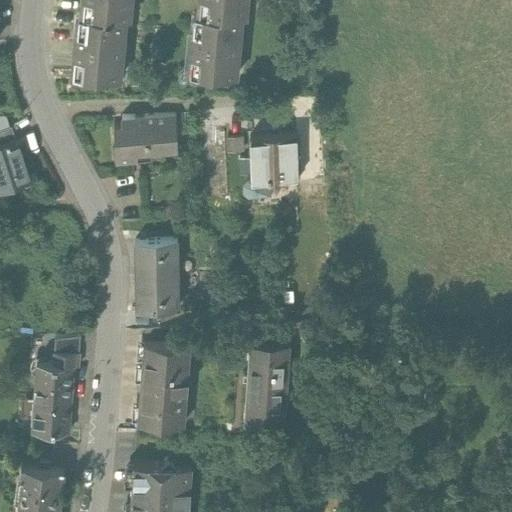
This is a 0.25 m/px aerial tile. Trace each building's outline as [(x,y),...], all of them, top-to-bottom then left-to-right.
[(77,0),(76,10),(127,15),(130,15),(131,0),(77,0)] [(194,0),(193,7),(245,12),(247,12),(248,0),(194,0)] [(191,7),(185,67),(239,72),(245,12),(193,7),(191,7)] [(73,10),(67,70),(121,75),(127,15),(76,10),(73,10)] [(114,120),(115,155),(136,154),(136,149),(177,147),(176,109),(122,111),(122,119),(114,120)] [(0,138),(18,133),(14,120),(0,124),(0,138)] [(32,154),(25,131),(18,133),(0,138),(0,187),(30,179),(23,156),(32,154)] [(298,132),(250,132),(250,172),(248,172),(243,176),(243,185),(248,189),(270,188),(270,176),(298,176),(298,132)] [(160,170),(138,172),(143,218),(165,215),(160,170)] [(177,270),(176,237),(138,238),(138,270),(177,270)] [(177,303),(177,270),(138,270),(139,304),(177,303)] [(145,327),(144,338),(169,340),(169,326),(145,327)] [(63,348),(79,349),(80,332),(55,334),(54,347),(63,348)] [(285,417),(290,337),(249,334),(244,414),(285,417)] [(184,422),(190,342),(169,340),(144,338),(137,420),(184,422)] [(63,348),(62,361),(74,362),(78,362),(79,349),(63,348)] [(37,359),(34,400),(54,401),(55,399),(70,400),(71,400),(72,400),(74,362),(62,361),(37,359)] [(69,429),(72,400),(71,400),(70,400),(55,399),(54,401),(34,400),(32,426),(69,429)] [(161,462),(134,460),(131,511),(188,511),(191,465),(177,464),(169,454),(161,462)] [(20,499),(60,505),(66,467),(22,460),(20,473),(24,474),(20,499)] [(59,511),(60,505),(20,499),(17,511),(59,511)]
